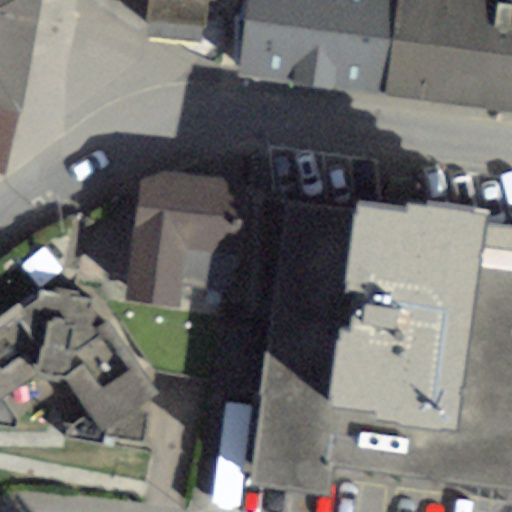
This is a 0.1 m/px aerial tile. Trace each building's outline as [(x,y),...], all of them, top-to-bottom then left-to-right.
[(0,0),(0,107),(19,111),(41,0),(0,0)] [(221,0),(148,0),(146,21),(204,28),(208,2),(221,3),(221,0)] [(396,0),(246,0),(236,77),(383,98),(396,0)] [(511,0),(396,0),(383,98),(511,115),(511,0)] [(19,111),(0,107),(0,175),(6,178),(19,111)] [(159,170),(141,179),(122,304),(239,318),(258,187),(159,170)] [(356,209),(286,199),(250,486),(328,494),(330,481),(438,494),(441,481),(511,491),(511,223),(487,220),(488,213),(407,201),(406,211),(356,201),(356,209)] [(93,302),(39,293),(0,319),(0,398),(35,376),(67,377),(101,433),(158,395),(93,302)]
